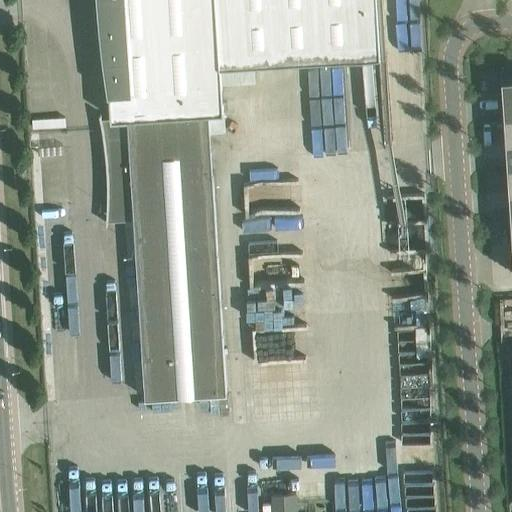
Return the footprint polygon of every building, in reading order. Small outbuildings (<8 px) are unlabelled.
[(103,0),(112,117),(209,110),(223,109),(220,64),(380,53),(376,0),(103,0)] [(511,125),(511,74),(502,75),(506,126),(511,125)] [(209,110),(112,117),(102,118),(101,113),(100,113),(103,128),(104,141),(107,162),(108,183),(108,196),(107,208),(106,223),(108,223),(108,220),(134,218),(145,397),(227,392),(209,110)] [(293,207),(291,180),(244,182),(245,212),(256,212),(257,240),(265,240),(265,249),(286,248),(285,228),(303,227),(302,207),(293,207)] [(308,285),(254,286),(255,325),(310,323),(308,285)] [(297,511),(296,492),(273,493),(273,511),(297,511)]
